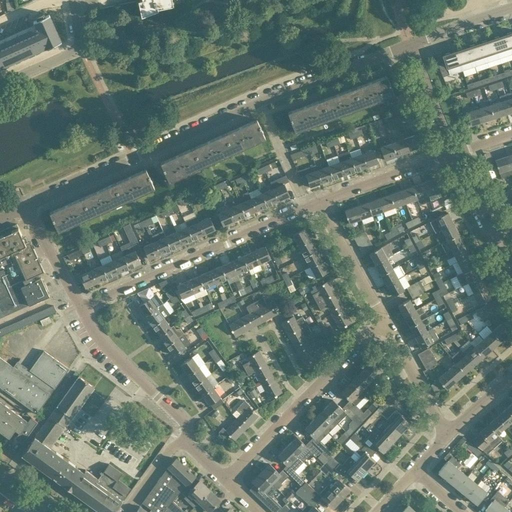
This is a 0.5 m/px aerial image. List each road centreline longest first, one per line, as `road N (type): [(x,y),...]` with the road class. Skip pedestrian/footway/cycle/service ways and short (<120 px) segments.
road 1 (residential): [(24,209),(259,101),(411,44)]
road 2 (residential): [(81,307),(319,202)]
road 3 (residential): [(224,478),(383,321)]
road 4 (residential): [(183,441),(182,419),(108,349),(81,307)]
road 5 (residential): [(319,202),(451,155)]
road 6 (residential): [(383,321),(319,202)]
road 7 (residential): [(511,275),(451,155)]
road 8 (residential): [(0,85),(74,51),(73,0)]
road 9 (residential): [(446,433),(383,321)]
